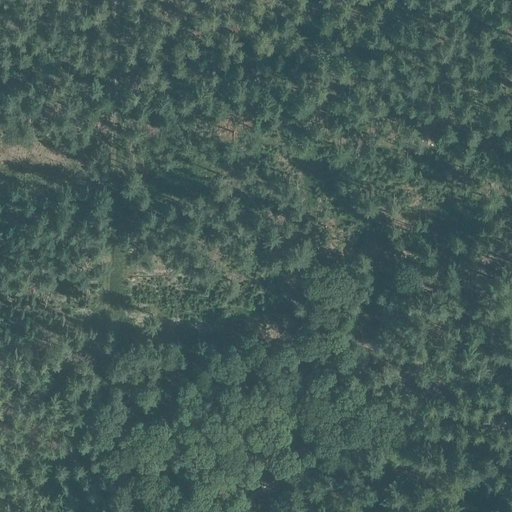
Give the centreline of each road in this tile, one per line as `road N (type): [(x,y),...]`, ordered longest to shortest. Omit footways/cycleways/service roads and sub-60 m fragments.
road 1 (track): [(117,0),(100,511)]
road 2 (track): [(253,511),(307,463),(349,440),(511,420)]
